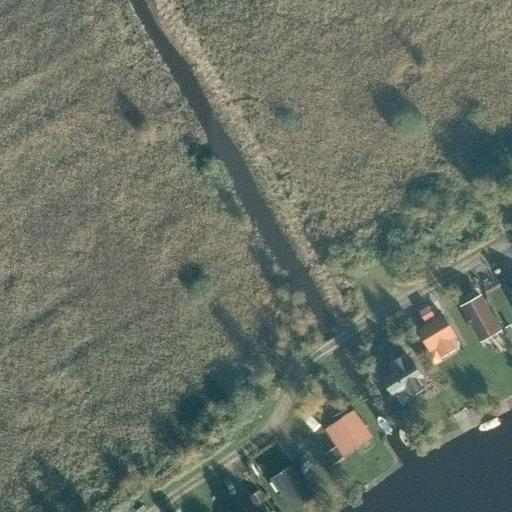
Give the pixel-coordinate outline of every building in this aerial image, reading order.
[(480,288),(460,300),(481,335),(501,323),(480,288)] [(445,309),(421,325),(433,344),(422,351),(430,363),(455,347),(448,336),(458,329),(445,309)] [(430,379),(408,347),(389,360),(396,371),(385,379),(400,400),(430,379)] [(350,401),(324,419),(346,452),(373,434),(350,401)] [(300,456),(272,471),(288,502),(316,487),(300,456)] [(263,494),(236,511),(264,511),(272,507),(263,494)]
